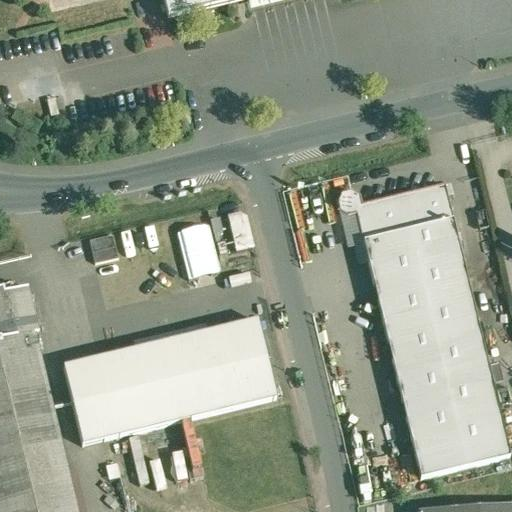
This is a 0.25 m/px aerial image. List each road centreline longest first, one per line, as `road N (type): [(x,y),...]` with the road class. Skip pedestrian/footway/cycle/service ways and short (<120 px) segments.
road 1 (unknown): [(461,6),(57,88),(4,80)]
road 2 (unclassified): [(344,511),(249,144)]
road 3 (unclassified): [(249,144),(511,78)]
road 4 (unclassified): [(0,188),(60,187),(249,144)]
